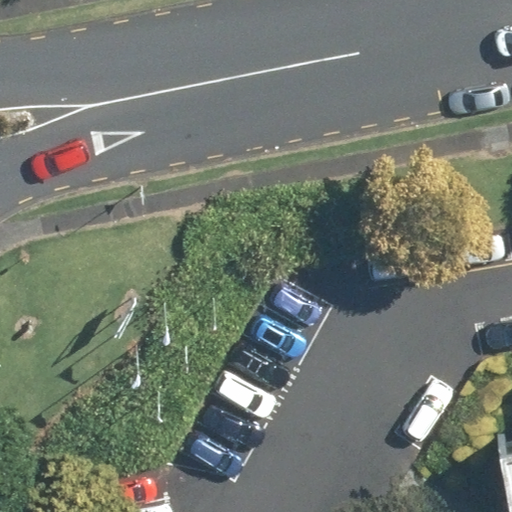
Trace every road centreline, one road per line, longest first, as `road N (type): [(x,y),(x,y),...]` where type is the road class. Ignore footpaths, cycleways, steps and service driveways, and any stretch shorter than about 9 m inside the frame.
road 1 (unclassified): [(359,55),(0,179)]
road 2 (unclassified): [(0,67),(359,55)]
road 3 (unclassified): [(359,55),(511,16)]
